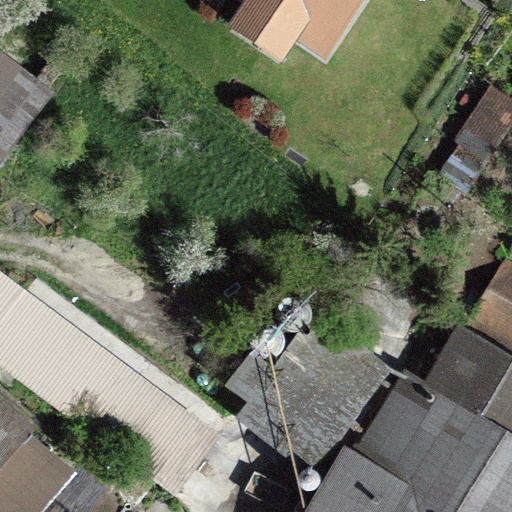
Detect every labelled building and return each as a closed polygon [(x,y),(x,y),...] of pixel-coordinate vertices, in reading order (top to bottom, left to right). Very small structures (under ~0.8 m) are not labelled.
[(253,0),(322,46),(353,0),(253,0)] [(0,116),(28,80),(0,59),(0,116)] [(485,157),(511,118),(511,102),(494,90),(460,140),(485,157)] [(463,191),(480,166),(458,152),(441,177),(463,191)] [(0,349),(183,471),(225,408),(0,257),(0,349)] [(473,316),(511,340),(511,269),(505,265),(473,316)] [(259,327),(250,337),(251,350),(261,359),(274,358),(283,348),(282,335),(272,326),(259,327)] [(310,511),(511,511),(511,441),(402,374),(310,511)] [(0,511),(22,511),(62,466),(0,411),(0,511)]
